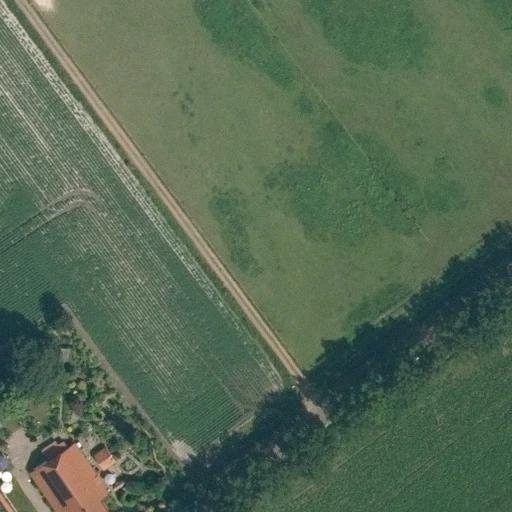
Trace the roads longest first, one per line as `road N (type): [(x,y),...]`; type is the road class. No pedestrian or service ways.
road 1 (unknown): [(21,0),(310,419)]
road 2 (unclassified): [(184,511),(511,270)]
